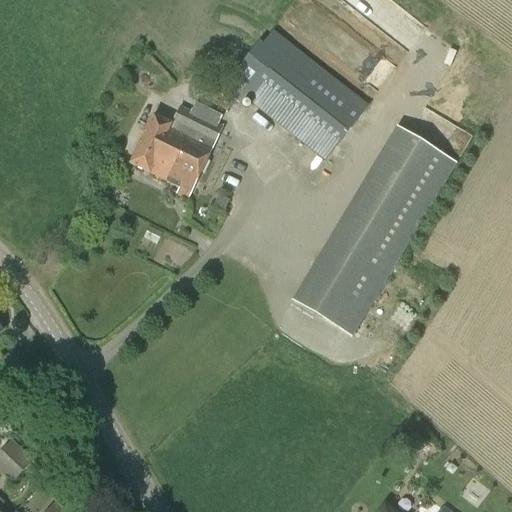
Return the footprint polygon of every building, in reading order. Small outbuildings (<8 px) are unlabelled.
[(262,45),(258,43),(221,91),(241,107),(245,102),(324,164),(368,108),(272,32),(262,45)] [(207,119),(210,114),(194,106),(191,112),(181,106),(171,125),(153,115),(129,164),(179,189),(176,195),(186,200),(222,127),(207,119)] [(350,338),(455,167),(396,131),(291,302),(350,338)] [(0,454),(0,474),(0,475),(21,453),(11,443),(0,454)] [(31,463),(21,453),(0,475),(11,484),(31,463)] [(387,511),(384,509),(381,507),(377,511),(442,511),(424,498),(413,511),(387,511)]
